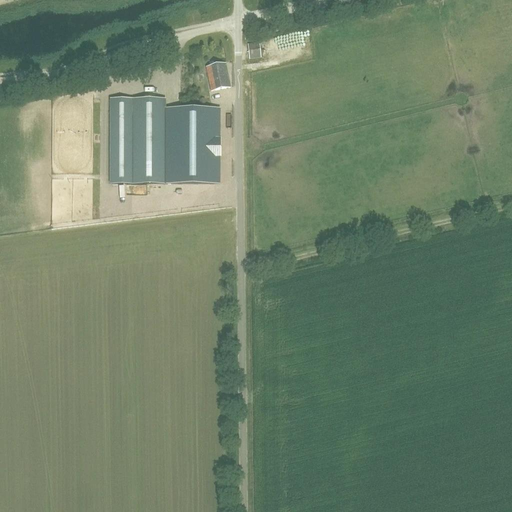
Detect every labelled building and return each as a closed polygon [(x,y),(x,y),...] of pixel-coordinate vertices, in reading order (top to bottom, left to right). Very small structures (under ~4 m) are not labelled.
[(249,60),(261,59),(259,44),(248,45),(249,60)] [(211,92),(230,88),(225,65),(206,68),(211,92)] [(110,100),(109,185),(165,185),(165,100),(110,100)] [(181,118),(181,139),(217,139),(217,118),(181,118)] [(179,156),(180,179),(219,177),(218,154),(179,156)]
